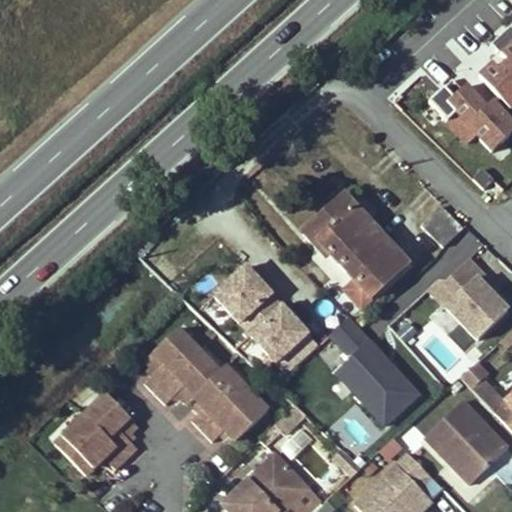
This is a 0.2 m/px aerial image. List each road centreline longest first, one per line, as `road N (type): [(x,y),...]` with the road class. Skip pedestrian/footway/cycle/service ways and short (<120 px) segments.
road 1 (primary): [(0,281),(314,0)]
road 2 (primary): [(223,0),(0,201)]
road 3 (residential): [(495,236),(376,113)]
